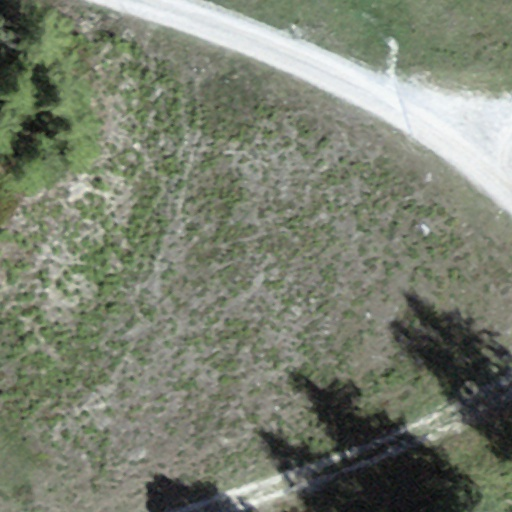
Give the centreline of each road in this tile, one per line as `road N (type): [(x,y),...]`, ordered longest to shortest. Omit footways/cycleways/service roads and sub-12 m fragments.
road 1 (track): [(511,182),(494,160),(85,0)]
road 2 (track): [(511,421),(236,511)]
